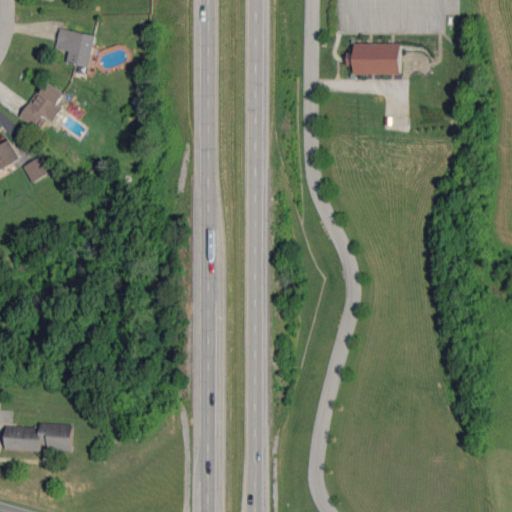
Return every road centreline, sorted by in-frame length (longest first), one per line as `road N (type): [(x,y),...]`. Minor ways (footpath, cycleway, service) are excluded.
road 1 (primary): [(258,511),(259,0)]
road 2 (primary): [(209,0),(208,511)]
